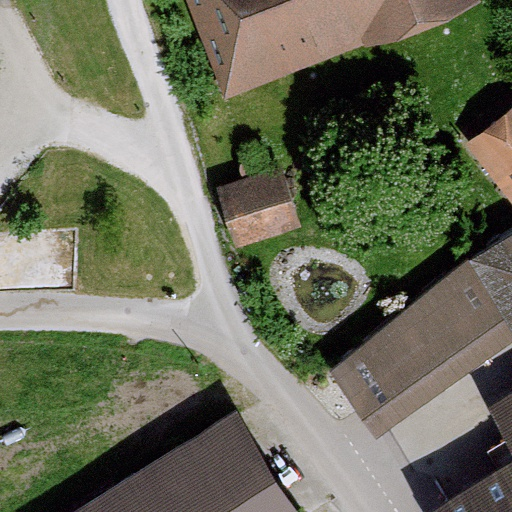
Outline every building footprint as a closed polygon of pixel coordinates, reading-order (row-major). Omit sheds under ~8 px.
[(221,0),(266,97),(478,0),(221,0)] [(511,112),(472,144),(511,193),(511,112)] [(228,194),(241,239),(305,221),(292,176),(228,194)] [(511,511),(511,238),(338,349),(389,428),(511,349),(511,391),(500,400),(511,418),(511,453),(441,499),(449,511),(511,511)] [(292,511),(241,424),(87,511),(292,511)]
